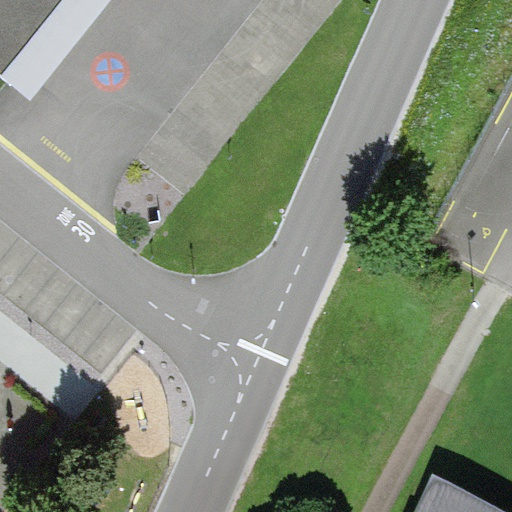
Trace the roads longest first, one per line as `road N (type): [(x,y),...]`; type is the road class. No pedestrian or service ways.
road 1 (unclassified): [(416,0),(255,361)]
road 2 (residential): [(255,361),(169,321),(0,187)]
road 3 (unclassified): [(255,361),(190,511)]
